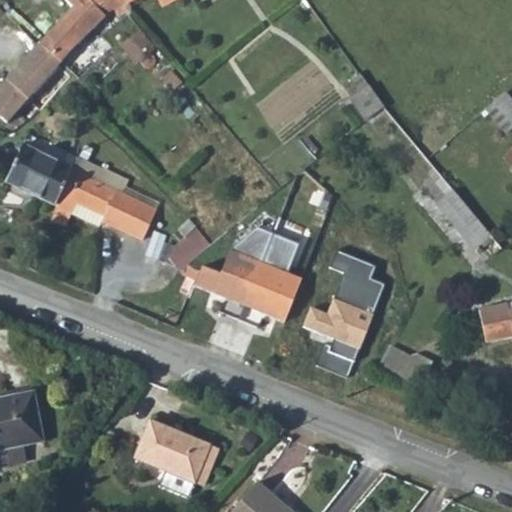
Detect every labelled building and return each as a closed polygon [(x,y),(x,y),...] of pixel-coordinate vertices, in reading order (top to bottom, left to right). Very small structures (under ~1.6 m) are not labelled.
[(108,14),(124,6),(125,5),(122,0),(65,0),(73,8),(38,44),(59,64),(108,14)] [(153,51),(137,31),(121,45),(138,64),(141,61),(142,64),(143,66),(145,68),(148,69),(152,68),(154,67),(156,64),(156,61),(155,57),(153,55),(149,54),(153,51)] [(38,44),(0,85),(0,115),(6,121),(59,64),(38,44)] [(347,97),(364,121),(382,107),(359,76),(349,84),(354,92),(347,97)] [(511,101),(509,98),(495,109),(503,119),(495,125),(504,136),(511,129),(511,101)] [(28,134),(22,145),(72,170),(74,165),(77,158),(28,134)] [(5,182),(55,204),(72,170),(22,145),(5,182)] [(158,207),(74,165),(72,170),(55,204),(52,211),(70,219),(75,208),(104,222),(107,216),(144,234),(158,207)] [(437,172),(420,188),(462,234),(479,219),(437,172)] [(189,272),(209,235),(189,224),(169,261),(189,272)] [(225,272),(204,266),(196,289),(287,323),(305,278),(290,272),(300,244),(259,228),(234,251),(225,272)] [(373,267),(333,253),(327,270),(339,275),(324,316),(309,310),(301,328),(331,342),(329,347),(324,345),(317,365),(346,377),(381,287),(368,281),(373,267)] [(511,301),(482,306),(483,306),(488,340),(511,335),(511,301)] [(400,379),(413,355),(391,344),(379,367),(400,379)] [(0,452),(18,448),(43,443),(32,394),(0,400),(0,452)] [(208,445),(150,419),(132,455),(163,469),(158,485),(185,497),(192,481),(208,445)] [(217,449),(208,445),(192,481),(202,485),(217,449)] [(18,448),(0,452),(0,466),(21,461),(18,448)] [(286,504),(259,480),(231,511),(289,511),(283,507),(286,504)]
